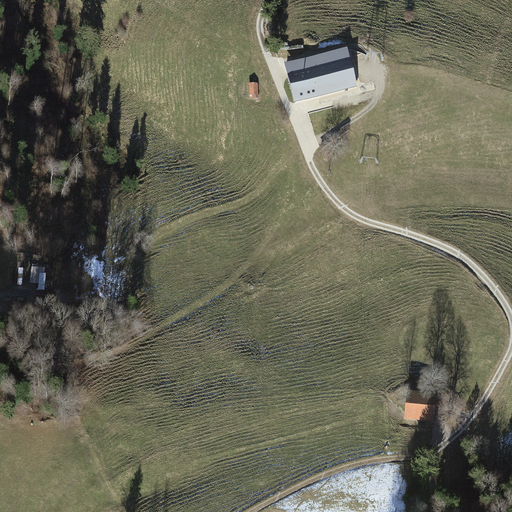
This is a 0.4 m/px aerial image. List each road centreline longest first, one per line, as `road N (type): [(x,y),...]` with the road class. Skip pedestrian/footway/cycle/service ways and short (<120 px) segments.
road 1 (track): [(272,0),(263,9),(260,40),(302,149),(338,206),(459,256),(503,305),(506,350),(458,431),(432,453)]
road 2 (track): [(254,511),(338,469),(432,453)]
